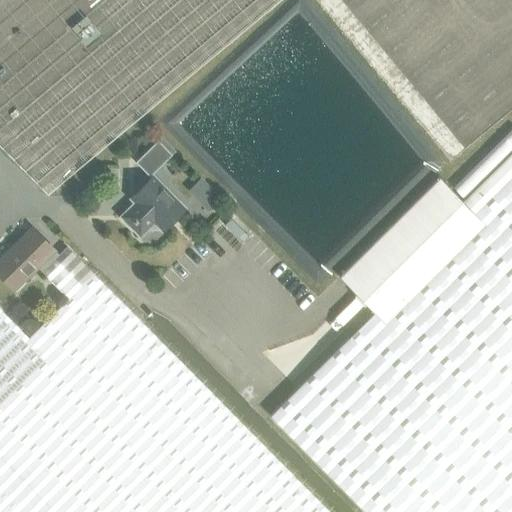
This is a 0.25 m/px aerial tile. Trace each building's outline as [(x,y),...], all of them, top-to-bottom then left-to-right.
[(138,162),(150,174),(170,155),(158,142),(138,162)] [(375,313),(351,337),(270,416),(363,511),(511,511),(511,154),(464,203),(484,223),(384,322),(375,313)] [(135,203),(121,217),(140,235),(148,227),(150,229),(158,229),(159,227),(162,230),(184,208),(153,177),(131,199),(135,203)] [(201,177),(188,190),(208,210),(221,198),(201,177)] [(341,278),(375,313),(384,322),(484,223),(464,203),(441,179),(341,278)] [(0,276),(14,290),(38,267),(54,250),(31,227),(0,258),(0,276)] [(0,511),(329,511),(267,449),(156,337),(66,247),(59,255),(54,250),(38,267),(43,272),(48,267),(73,294),(28,339),(0,310),(0,511)]
